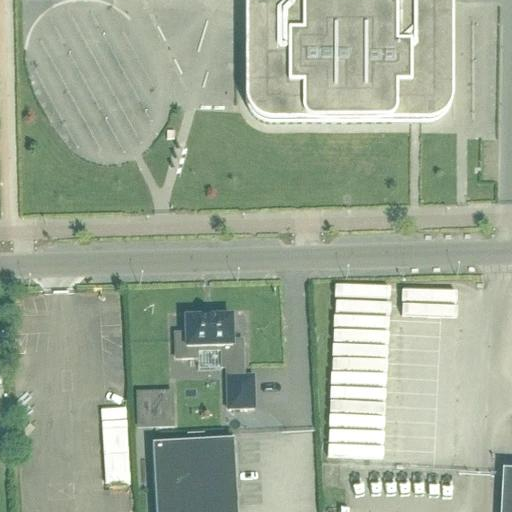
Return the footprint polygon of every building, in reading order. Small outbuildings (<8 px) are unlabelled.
[(242,0),(243,4),(244,8),(244,103),(244,107),(245,112),(247,115),(250,119),(253,122),(256,125),(261,127),(265,129),(270,129),(424,129),(429,129),(434,127),(438,125),(442,122),(446,118),(448,113),(450,108),(450,103),(450,0),(242,0)] [(117,95),(139,118),(155,103),(132,80),(117,95)] [(291,154),(315,153),(315,138),(291,139),(291,154)] [(355,206),(372,206),(371,183),(355,183),(355,206)] [(393,310),(393,286),(338,288),(338,312),(393,310)] [(242,371),(241,345),(231,346),(230,321),(184,323),(185,338),(175,339),(175,363),(197,363),(197,357),(219,356),(220,372),(242,371)] [(252,381),(226,382),(227,414),(253,413),(252,381)] [(356,420),(357,432),(385,431),(384,408),(332,410),(333,421),(356,420)] [(391,412),(391,450),(447,450),(448,413),(391,412)] [(333,448),(386,448),(386,438),(333,437),(333,448)] [(235,511),(232,446),(151,450),(154,511),(235,511)] [(511,511),(511,477),(505,477),(503,511),(511,511)]
